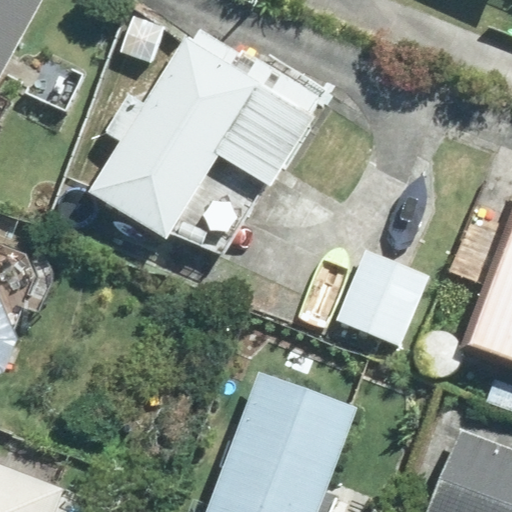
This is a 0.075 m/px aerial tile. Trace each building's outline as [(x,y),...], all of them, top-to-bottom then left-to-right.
[(0,0),(0,93),(1,91),(0,90),(0,78),(43,0),(0,0)] [(113,123),(127,132),(98,182),(173,228),(175,225),(194,237),(229,181),(209,169),(225,144),(279,178),(319,110),(316,109),(327,93),(322,90),(328,79),(306,66),(300,76),(246,42),(236,59),(227,54),(235,44),(210,27),(203,39),(191,31),(149,98),(134,89),(113,123)] [(511,236),(478,334),(511,345),(511,236)] [(371,249),(342,314),(405,340),(432,275),(371,249)] [(26,331),(0,277),(0,366),(17,358),(26,331)] [(264,367),(209,511),(325,511),(321,510),(359,403),(264,367)] [(511,511),(511,441),(463,424),(429,511),(511,511)] [(0,511),(56,511),(67,483),(0,456),(0,511)]
